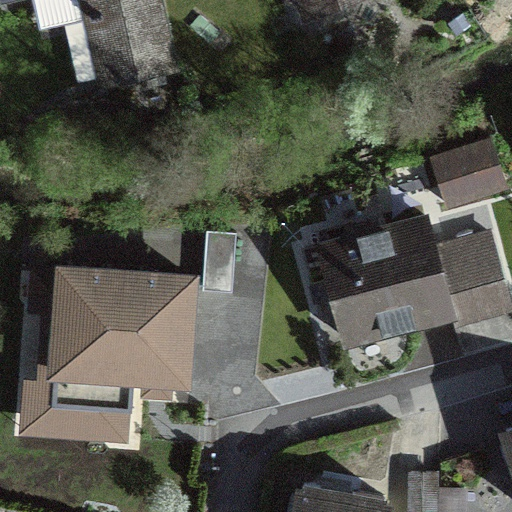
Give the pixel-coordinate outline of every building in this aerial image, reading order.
[(95,0),(113,80),(169,68),(153,0),(311,0),(315,12),(346,0),(95,0)] [(503,188),(487,139),(428,158),(445,208),(503,188)] [(316,248),(341,341),(447,312),(450,323),(506,308),(486,234),(432,249),(424,219),(316,248)] [(128,423),(132,367),(178,370),(185,275),(53,265),(47,340),(38,339),(32,415),(128,423)] [(511,428),(503,432),(511,461),(511,428)] [(425,475),(411,475),(410,511),(459,511),(460,491),(448,491),(436,491),(437,475),(425,475)] [(300,497),(299,497),(295,511),(380,511),(382,500),(302,487),(300,497)]
